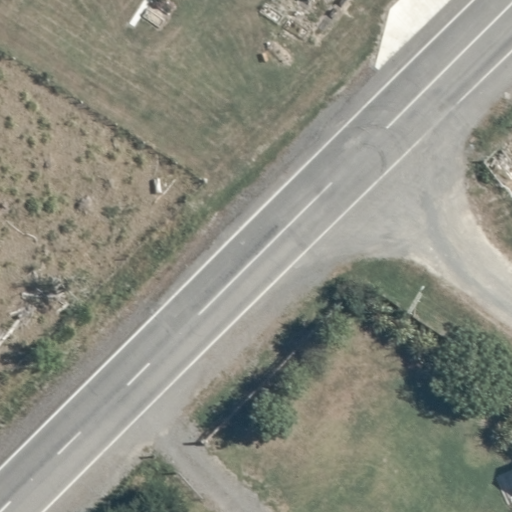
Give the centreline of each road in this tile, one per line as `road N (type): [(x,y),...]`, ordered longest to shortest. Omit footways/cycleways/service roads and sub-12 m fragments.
road 1 (tertiary): [(3,511),(336,180)]
road 2 (tertiary): [(336,180),(511,7)]
road 3 (unclassified): [(336,180),(511,294)]
